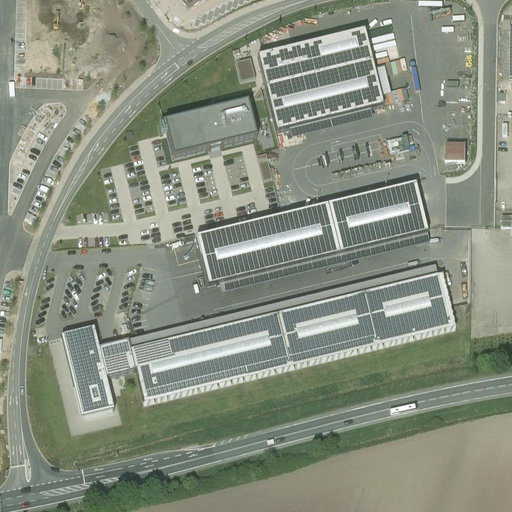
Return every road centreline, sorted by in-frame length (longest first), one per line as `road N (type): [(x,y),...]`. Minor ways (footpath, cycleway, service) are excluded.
road 1 (primary): [(511,386),(386,408),(24,499)]
road 2 (unclassified): [(179,60),(102,141),(65,196),(38,264),(21,325),(15,411),(24,499)]
road 3 (residential): [(488,0),(477,209)]
road 4 (unclassified): [(304,0),(263,13),(179,60)]
